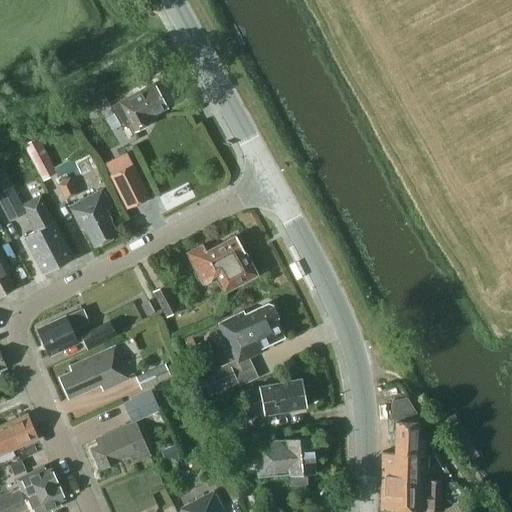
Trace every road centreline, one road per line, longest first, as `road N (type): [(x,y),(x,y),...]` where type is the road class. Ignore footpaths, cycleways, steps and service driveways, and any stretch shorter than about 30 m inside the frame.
road 1 (residential): [(90,511),(20,355),(24,311),(271,183)]
road 2 (secondary): [(365,511),(359,375),(331,294),(271,183)]
road 3 (secondary): [(271,183),(173,0)]
